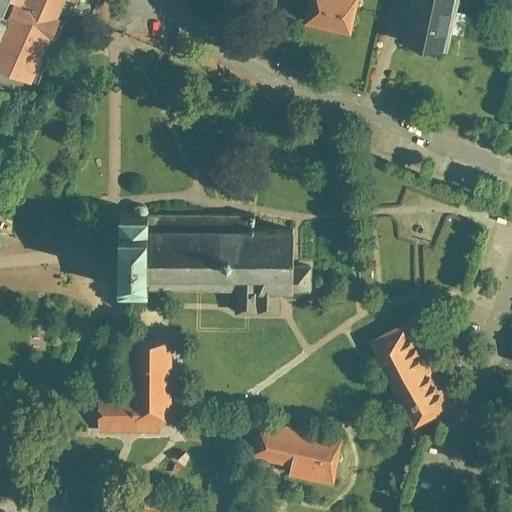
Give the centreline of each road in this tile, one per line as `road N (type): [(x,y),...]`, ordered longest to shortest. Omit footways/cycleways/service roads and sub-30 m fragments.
road 1 (residential): [(511,175),(149,25),(117,0)]
road 2 (residential): [(511,280),(436,511)]
